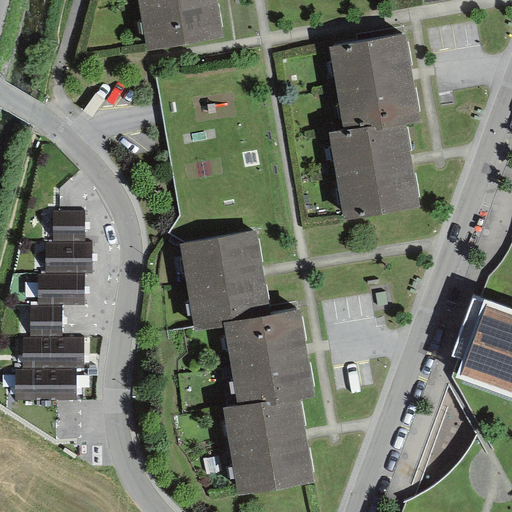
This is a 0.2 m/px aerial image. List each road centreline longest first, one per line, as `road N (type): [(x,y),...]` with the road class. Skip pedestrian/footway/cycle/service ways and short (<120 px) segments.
road 1 (residential): [(155,511),(127,468),(113,415),(130,261),(118,202),(64,136),(0,88)]
road 2 (residential): [(511,76),(353,511)]
